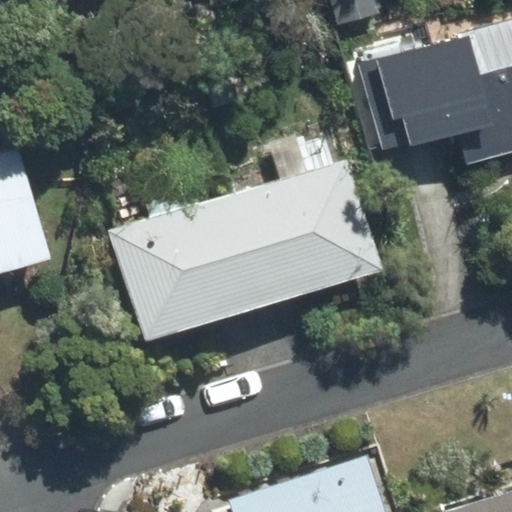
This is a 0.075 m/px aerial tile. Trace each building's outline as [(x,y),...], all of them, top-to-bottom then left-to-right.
[(511,22),(394,54),(415,133),(464,120),(473,154),(511,144),(511,22)] [(18,153),(0,157),(0,267),(45,256),(18,153)] [(349,162),(119,228),(150,334),(380,267),(349,162)] [(384,511),(369,460),(237,501),(240,511),(384,511)] [(511,511),(511,496),(461,511),(511,511)]
